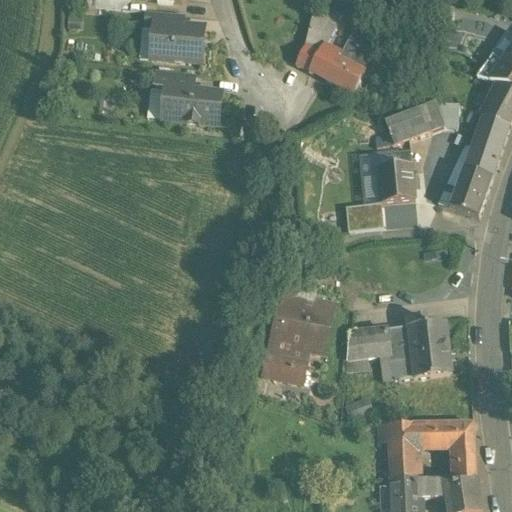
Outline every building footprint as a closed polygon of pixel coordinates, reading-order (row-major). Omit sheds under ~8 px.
[(112,0),(95,0),(95,10),(122,13),(124,2),(112,0)] [(182,0),(112,0),(124,2),(130,3),(130,4),(132,4),(132,2),(182,8),(182,0)] [(324,19),(335,28),(350,10),(338,1),(324,19)] [(453,7),(442,5),(441,18),(451,20),(453,7)] [(335,28),(324,19),(314,15),(306,51),(322,58),(325,51),(335,28)] [(183,20),(148,16),(146,30),(155,31),(155,29),(182,32),(183,20)] [(451,20),(441,18),(439,40),(448,41),(451,20)] [(182,32),(155,29),(155,31),(152,63),(200,68),(204,34),(182,32)] [(353,38),(349,47),(363,54),(368,45),(353,38)] [(349,47),(339,66),(364,79),(368,81),(378,62),(363,54),(349,47)] [(511,50),(503,64),(489,83),(503,86),(511,89),(511,50)] [(322,58),(306,51),(299,70),(311,76),(322,58)] [(339,59),(325,51),(322,58),(311,76),(327,85),(337,65),(339,59)] [(492,57),(477,79),(489,83),(503,64),(492,57)] [(339,66),(337,65),(327,85),(354,99),(364,79),(339,66)] [(195,80),(159,76),(157,93),(167,95),(168,93),(193,96),(195,80)] [(511,89),(503,86),(484,121),(509,130),(511,125),(511,89)] [(193,96),(168,93),(167,95),(164,124),(218,131),(222,100),(193,96)] [(435,106),(385,125),(390,137),(389,138),(390,141),(391,140),(394,148),(444,130),(435,106)] [(459,108),(437,106),(435,106),(444,130),(457,132),(459,108)] [(484,121),(470,157),(497,167),(509,130),(484,121)] [(390,137),(376,138),(377,149),(394,148),(391,140),(390,141),(389,138),(390,137)] [(410,152),(391,154),(393,168),(412,167),(410,152)] [(412,167),(393,168),(391,154),(377,156),(379,170),(378,170),(381,206),(415,202),(412,167)] [(497,167),(470,157),(465,171),(492,180),(497,167)] [(492,180),(465,171),(456,193),(449,210),(451,211),(478,221),(492,180)] [(445,188),(435,211),(449,216),(451,211),(449,210),(456,193),(445,188)] [(330,310),(291,301),(294,290),(284,287),(269,356),(289,361),(292,349),(304,351),(308,332),(324,336),(330,310)] [(445,325),(371,333),(373,342),(373,349),(388,347),(389,362),(392,362),(449,356),(445,325)] [(324,336),(308,332),(304,351),(308,353),(320,355),(324,336)] [(371,333),(349,336),(346,362),(368,360),(369,349),(368,343),(373,342),(371,333)] [(292,349),(289,361),(269,356),(264,378),(300,387),(308,353),(304,351),(292,349)] [(449,356),(392,362),(395,384),(396,384),(396,386),(399,386),(399,383),(451,378),(449,356)] [(357,418),(376,412),(373,400),(354,405),(357,418)] [(414,427),(389,427),(391,480),(416,481),(415,449),(414,427)] [(436,427),(414,427),(415,449),(436,449),(436,427)] [(473,427),(436,427),(436,449),(457,450),(475,450),(473,427)] [(475,450),(457,450),(457,465),(476,465),(475,450)] [(476,465),(457,465),(458,478),(458,484),(477,483),(476,465)] [(416,481),(391,480),(392,511),(417,511),(417,499),(416,481)] [(439,482),(416,481),(417,499),(440,499),(439,482)] [(458,484),(455,485),(453,483),(452,482),(444,482),(448,511),(481,511),(477,483),(458,484)]
